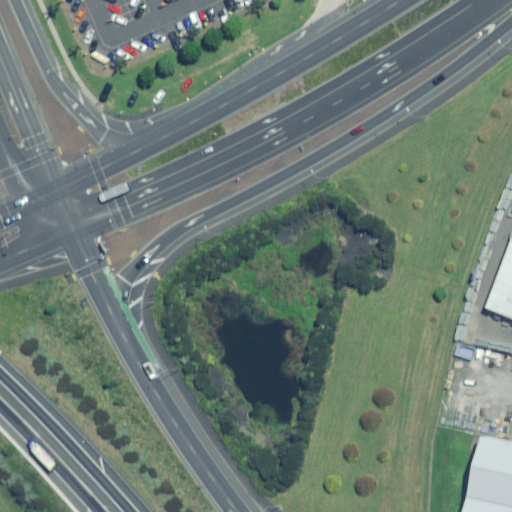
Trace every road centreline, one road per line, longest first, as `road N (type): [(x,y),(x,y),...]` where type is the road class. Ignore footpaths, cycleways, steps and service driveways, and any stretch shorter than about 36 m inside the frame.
road 1 (trunk): [(511,21),(399,106),(162,244),(125,280),(113,318)]
road 2 (primary): [(495,0),(236,151),(69,227)]
road 3 (primary): [(142,149),(401,0)]
road 4 (trunk): [(113,318),(236,511)]
road 5 (primary): [(15,0),(54,84),(106,134),(142,149)]
road 6 (motorway): [(0,367),(137,511)]
road 7 (motorway): [(105,511),(0,400)]
road 8 (secondary): [(0,57),(54,191)]
